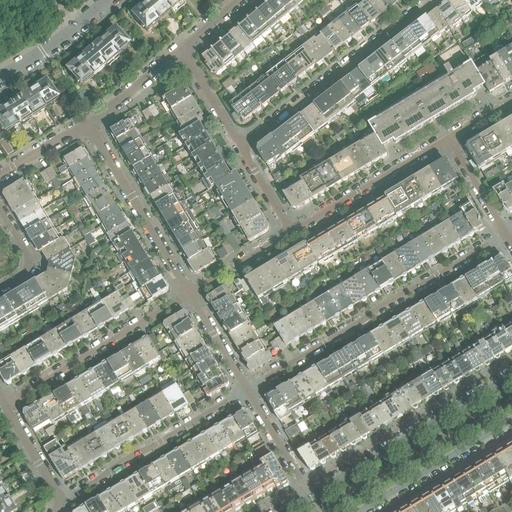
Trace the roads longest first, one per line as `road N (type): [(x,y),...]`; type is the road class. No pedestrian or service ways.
road 1 (residential): [(246,391),(505,235)]
road 2 (residential): [(430,0),(240,147)]
road 3 (tertiary): [(511,376),(310,495)]
road 4 (residential): [(191,294),(4,405)]
road 5 (residential): [(61,496),(246,391)]
road 6 (residential): [(88,123),(191,294)]
road 7 (residential): [(450,139),(291,231)]
road 8 (tertiary): [(359,511),(511,421)]
road 9 (residential): [(0,77),(110,0)]
road 10 (residential): [(246,391),(310,495)]
